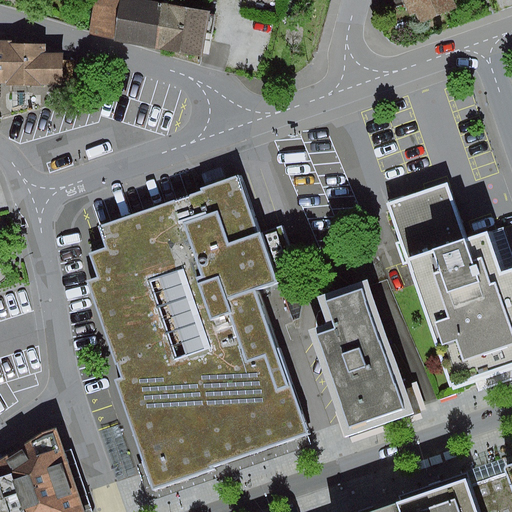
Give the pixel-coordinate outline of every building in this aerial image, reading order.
[(218,15),(145,0),(97,0),(91,31),(209,56),(218,15)] [(418,0),(428,26),(474,7),(470,0),(418,0)] [(56,46),(0,45),(0,83),(74,84),(74,57),(56,57),(56,46)] [(244,179),(102,227),(110,248),(93,254),(100,278),(90,282),(160,490),(311,435),(260,290),(281,284),(264,233),(244,179)] [(390,204),(454,388),(511,369),(511,271),(506,274),(493,232),(470,240),(450,182),(390,204)] [(418,414),(371,281),(322,298),(330,325),(312,332),(324,368),(345,427),(349,439),(418,414)] [(0,511),(80,511),(52,429),(37,434),(0,458),(0,511)] [(511,511),(511,473),(511,470),(391,511),(511,511)]
